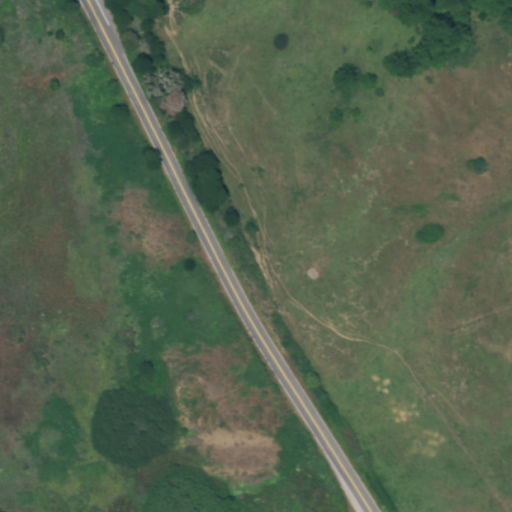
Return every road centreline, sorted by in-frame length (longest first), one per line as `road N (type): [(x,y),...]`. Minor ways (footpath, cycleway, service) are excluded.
road 1 (primary): [(368,511),(248,321),(84,0)]
road 2 (track): [(511,398),(504,442),(453,424),(384,348),(300,313),(248,321)]
